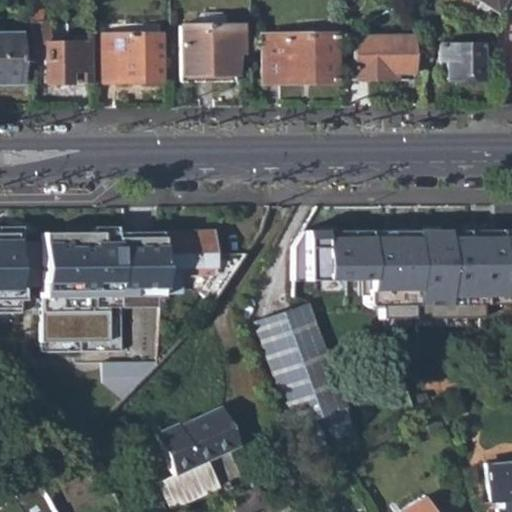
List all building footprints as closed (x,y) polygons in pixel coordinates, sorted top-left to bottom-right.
[(74,46),(50,47),(50,23),(43,23),(42,0),(29,0),(30,84),(43,83),(43,87),(68,87),(68,74),(74,74),(75,87),(90,86),(90,38),(74,39),(74,46)] [(474,0),(493,12),(501,0),(474,0)] [(420,10),(420,36),(435,35),(437,33),(436,14),(420,10)] [(200,28),(226,28),(226,18),(221,14),(205,14),(200,19),(200,28)] [(181,28),(182,84),(234,83),(235,76),(242,75),(241,27),(226,28),(200,28),(181,28)] [(0,36),(0,85),(18,86),(17,37),(0,36)] [(262,38),(263,83),(332,82),(331,36),(262,38)] [(352,37),(353,82),(412,80),(412,36),(352,37)] [(100,38),(101,85),(159,84),(159,38),(100,38)] [(447,77),(448,80),(482,79),(481,44),(438,45),(440,77),(447,77)] [(108,233),(109,304),(157,303),(157,276),(156,232),(108,233)] [(156,232),(157,276),(195,275),(194,289),(211,304),(245,255),(212,256),(211,232),(156,232)] [(480,289),(511,287),(511,234),(480,235),(480,289)] [(411,237),(413,297),(433,296),(433,289),(480,289),(480,235),(411,237)] [(303,239),(303,291),(365,291),(366,300),(411,301),(411,237),(303,239)] [(0,296),(0,320),(17,335),(38,314),(65,313),(66,320),(89,320),(89,259),(33,261),(33,278),(19,279),(13,282),(0,296)] [(289,427),(302,457),(360,434),(347,402),(343,402),(305,306),(254,325),(294,425),(289,427)] [(153,437),(173,478),(205,463),(236,448),(218,410),(178,429),(176,427),(153,437)] [(492,501),(493,511),(511,511),(511,461),(482,464),(485,501),(492,501)] [(205,463),(173,478),(157,486),(169,511),(170,511),(217,490),(205,463)] [(273,481),(286,504),(298,498),(296,495),(312,485),(302,467),(273,481)] [(0,511),(44,511),(35,484),(0,509),(0,511)] [(227,502),(232,511),(255,511),(266,506),(256,488),(227,502)] [(426,511),(420,501),(402,511),(426,511)]
